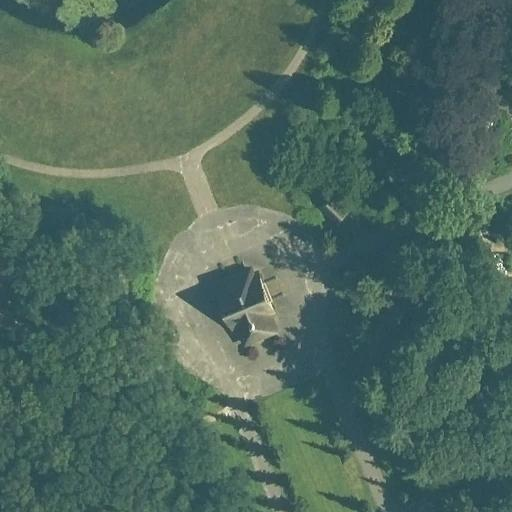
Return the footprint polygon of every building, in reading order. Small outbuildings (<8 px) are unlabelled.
[(347,213),(331,198),(320,210),(336,225),(347,213)] [(126,312),(128,264),(107,264),(106,280),(110,280),(109,290),(107,290),(106,311),(126,312)] [(0,305),(20,306),(22,268),(0,266),(0,305)] [(74,299),(75,278),(75,269),(34,268),(33,298),(74,299)] [(273,311),(257,275),(252,277),(249,270),(218,283),(221,290),(216,293),(231,329),(236,326),(241,337),(244,344),(275,330),(268,313),(273,311)]
